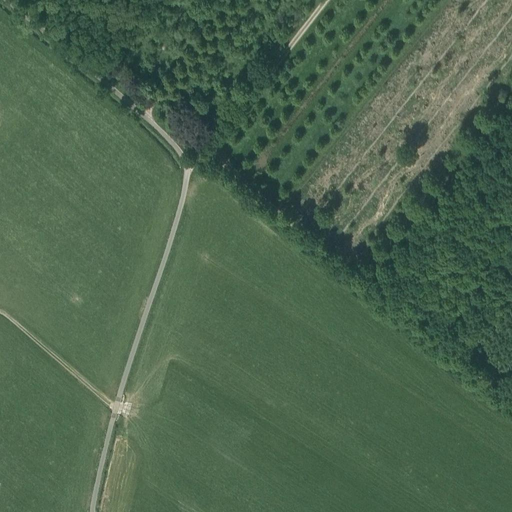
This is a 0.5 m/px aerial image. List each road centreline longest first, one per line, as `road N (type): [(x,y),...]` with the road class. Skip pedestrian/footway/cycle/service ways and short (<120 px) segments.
road 1 (unclassified): [(91,511),(186,164),(143,115),(5,0)]
road 2 (track): [(205,154),(511,407)]
road 3 (track): [(326,0),(213,146),(186,169)]
road 4 (track): [(233,0),(143,115)]
